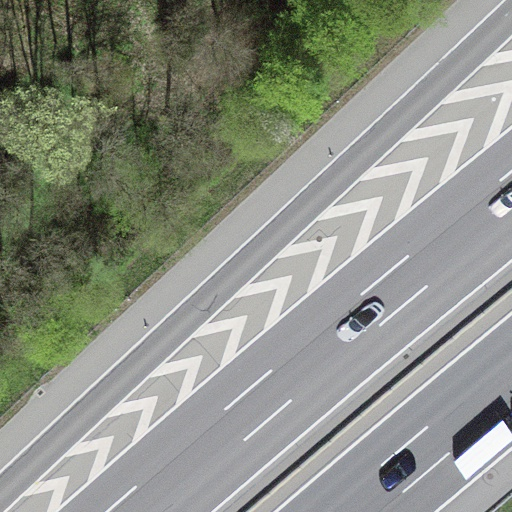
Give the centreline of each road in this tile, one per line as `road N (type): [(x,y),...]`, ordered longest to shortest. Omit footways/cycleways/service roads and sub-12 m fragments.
road 1 (motorway): [(511,14),(0,495)]
road 2 (motorway): [(511,195),(134,511)]
road 3 (motorway): [(354,511),(511,378)]
